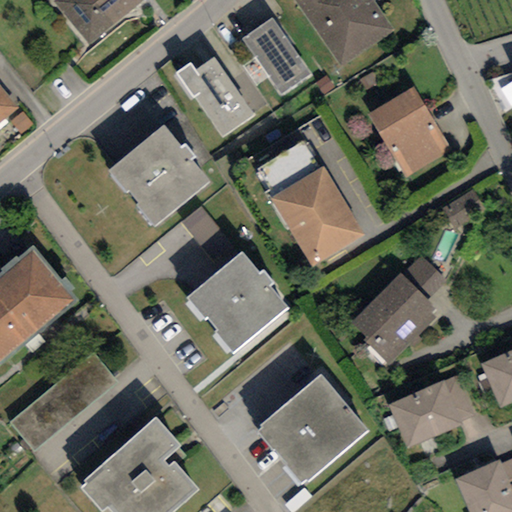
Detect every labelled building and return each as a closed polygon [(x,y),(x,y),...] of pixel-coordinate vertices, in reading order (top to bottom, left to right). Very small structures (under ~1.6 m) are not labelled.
[(55,0),(53,2),(88,46),(144,0),(55,0)] [(395,31),(372,0),(293,0),(342,68),(395,31)] [(241,39),(280,96),(311,75),(272,18),(241,39)] [(190,64),(176,73),(193,99),(195,97),(222,137),(253,116),(214,58),(195,71),(190,64)] [(0,87),(0,124),(18,109),(0,87)] [(413,87),(367,114),(405,178),(451,150),(413,87)] [(164,125),(108,170),(126,192),(128,191),(138,203),(136,205),(153,227),(209,182),(191,160),(195,156),(184,144),(181,147),(164,125)] [(364,235),(324,167),(270,198),(310,266),(364,235)] [(0,361),(73,301),(31,251),(0,276),(0,361)] [(242,253),(187,298),(204,319),(206,317),(217,330),(214,332),(232,354),(287,308),(269,286),(273,282),(263,271),(259,274),(242,253)] [(421,256),(401,275),(427,300),(446,281),(421,256)] [(401,275),(399,273),(351,324),(365,338),(363,341),(388,365),(435,317),(431,313),(436,308),(427,300),(401,275)] [(511,350),(480,365),(500,409),(511,403),(511,350)] [(117,384),(92,353),(7,423),(33,453),(117,384)] [(368,432),(320,375),(259,427),(261,430),(257,433),(301,484),(306,479),(309,482),(368,432)] [(457,375),(388,404),(406,449),(463,425),(461,421),(474,416),(457,375)] [(155,418),(83,481),(86,484),(80,489),(100,511),(103,511),(108,508),(111,511),(172,511),(198,490),(174,463),(168,467),(163,461),(180,447),(155,418)] [(511,458),(500,464),(511,490),(511,458)] [(499,460),(454,479),(468,511),(511,511),(511,490),(500,464),(499,460)]
